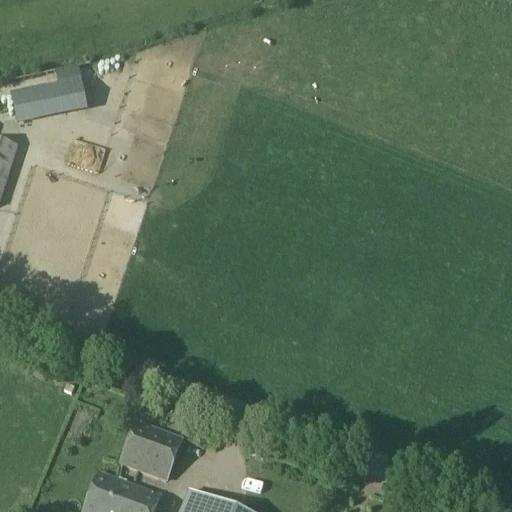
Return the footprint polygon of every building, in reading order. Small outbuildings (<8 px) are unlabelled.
[(180,145),(185,124),(176,122),(172,143),(180,145)] [(0,200),(17,148),(0,142),(0,200)] [(180,442),(137,427),(122,468),(165,483),(180,442)] [(154,511),(159,500),(98,477),(85,511),(154,511)] [(225,511),(191,498),(185,511),(225,511)]
